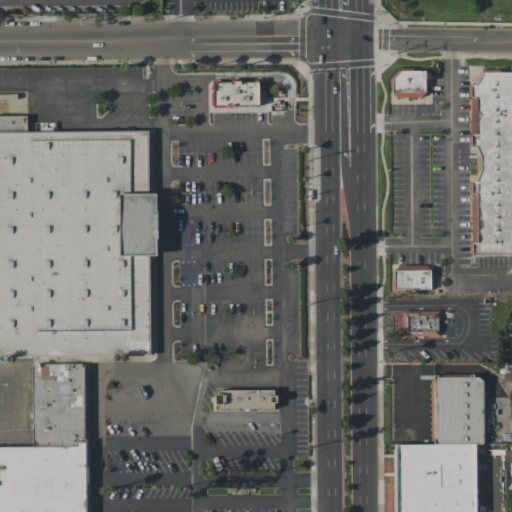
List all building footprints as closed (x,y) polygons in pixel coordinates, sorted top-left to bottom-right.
[(429,101),(388,101),(388,69),(429,70),(429,101)] [(485,72),(511,72),(511,257),(484,257),(485,72)] [(210,81),(211,108),(261,108),(261,80),(210,81)] [(0,116),(26,116),(26,132),(147,130),(148,193),(156,193),(157,255),(147,255),(149,355),(0,355),(0,116)] [(390,267),(432,267),(432,293),(390,292),(390,267)] [(396,312),(444,312),(444,340),(396,340),(396,312)] [(31,363),(81,363),(81,366),(86,366),(86,441),(76,441),(76,446),(32,446),(31,363)] [(432,378),(484,378),(484,448),(431,448),(432,378)] [(218,393),(278,394),(278,414),(218,414),(218,393)] [(0,511),(0,446),(32,446),(76,446),(76,441),(86,441),(86,511),(0,511)] [(456,491),(456,511),(423,511),(423,491),(402,491),(402,462),(477,463),(477,491),(456,491)]
